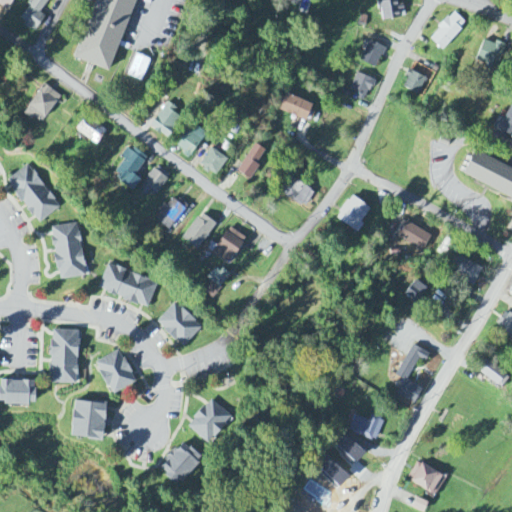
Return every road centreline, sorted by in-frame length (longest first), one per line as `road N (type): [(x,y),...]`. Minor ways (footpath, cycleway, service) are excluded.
road 1 (residential): [(511,257),(353,167),(229,334)]
road 2 (residential): [(296,250),(39,58)]
road 3 (residential): [(511,262),(381,511)]
road 4 (residential): [(0,311),(115,327),(151,350),(169,399),(149,428)]
road 5 (residential): [(434,0),(353,167)]
